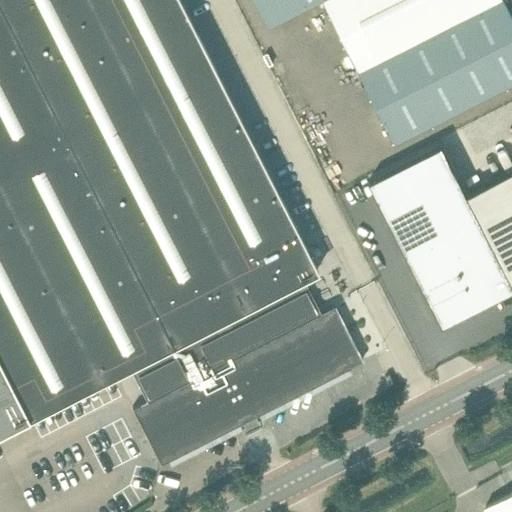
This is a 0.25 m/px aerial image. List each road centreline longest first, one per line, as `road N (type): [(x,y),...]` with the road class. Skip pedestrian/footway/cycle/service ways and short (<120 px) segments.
road 1 (unknown): [(408,358),(226,0)]
road 2 (unknown): [(408,358),(131,511)]
road 3 (tertiary): [(235,511),(511,370)]
road 4 (unknown): [(0,475),(34,448),(123,409)]
